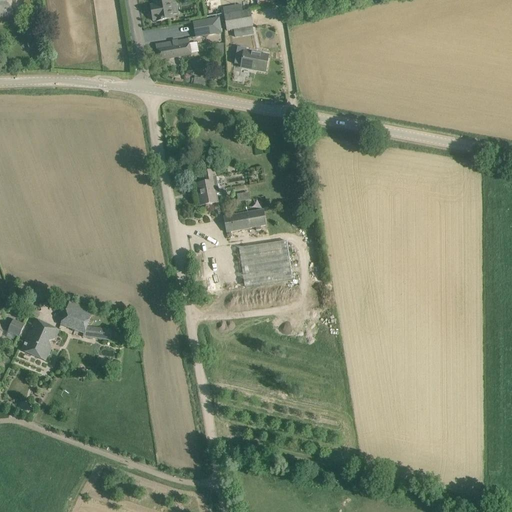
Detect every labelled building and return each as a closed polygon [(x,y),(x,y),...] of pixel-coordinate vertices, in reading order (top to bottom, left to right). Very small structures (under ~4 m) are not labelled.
[(11,0),(0,0),(0,18),(13,17),(11,0)] [(156,21),(157,22),(173,19),(173,15),(178,14),(176,3),(171,4),(170,0),(152,0),(154,5),(150,6),(153,21),(156,21)] [(250,10),(224,15),(227,31),(253,27),(250,10)] [(218,19),(194,23),(196,37),(221,33),(218,19)] [(173,42),(156,45),(158,60),(191,55),(191,54),(199,53),(197,43),(189,44),(188,40),(178,42),(178,41),(173,42)] [(238,48),(234,64),(242,66),(241,68),(265,72),(267,62),(268,56),(246,52),(246,49),(238,48)] [(205,183),(197,184),(201,206),(217,203),(216,195),(219,194),(216,181),(214,170),(203,172),(205,183)] [(262,230),(261,227),(267,225),(264,210),(224,217),(227,233),(256,228),(257,231),(262,230)] [(245,287),(255,285),(293,280),(287,241),(239,248),(245,287)] [(83,338),(110,341),(112,329),(88,326),(94,311),(70,302),(62,325),(84,334),(83,338)] [(25,325),(14,320),(8,332),(19,338),(25,325)] [(58,330),(49,326),(35,320),(22,351),(45,361),(50,348),(46,346),(48,341),(49,341),(54,339),(58,330)]
